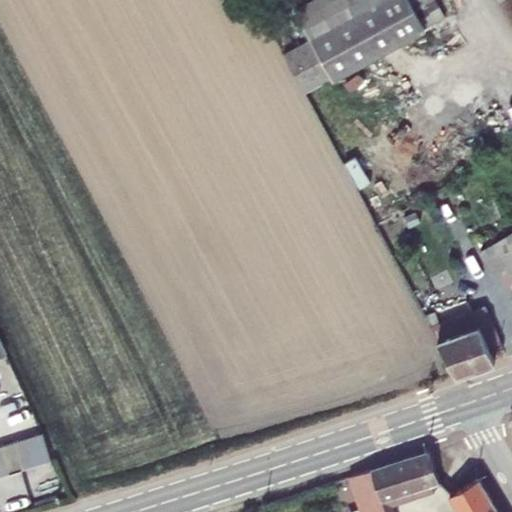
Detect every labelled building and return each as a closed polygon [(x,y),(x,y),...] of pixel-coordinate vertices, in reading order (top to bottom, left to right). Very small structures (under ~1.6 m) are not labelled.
[(443,17),(433,0),(373,0),(308,35),(280,50),(303,92),(443,17)] [(315,0),(295,11),(308,35),(373,0),(315,0)] [(511,234),(481,250),(491,270),(502,267),(511,298),(511,234)] [(467,297),(424,313),(456,371),(494,359),(489,349),(502,344),(485,304),(472,309),(467,297)] [(10,330),(0,333),(0,396),(10,393),(0,366),(0,355),(18,349),(10,330)] [(50,421),(3,441),(12,467),(61,446),(50,421)] [(12,467),(3,441),(0,442),(0,463),(3,471),(12,467)] [(375,511),(406,511),(405,505),(402,498),(454,482),(443,450),(364,476),(375,511)] [(511,511),(511,510),(493,478),(464,494),(473,511),(511,511)] [(454,482),(402,498),(405,505),(449,491),(454,482)]
